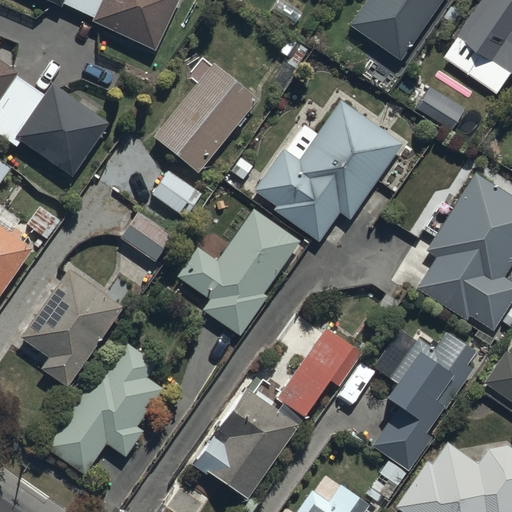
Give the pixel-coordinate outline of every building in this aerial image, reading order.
[(34,0),(157,56),(183,0),(34,0)] [(403,66),(448,0),(372,0),(351,31),(403,66)] [(511,0),(491,0),(449,62),(503,99),(511,85),(511,0)] [(0,65),(0,139),(18,152),(22,146),(77,182),(111,131),(54,92),(47,103),(17,83),(20,78),(0,65)] [(217,69),(155,145),(200,181),(262,105),(217,69)] [(430,91),(416,112),(450,134),(463,112),(430,91)] [(322,246),(342,216),(353,224),(404,148),(342,106),(302,165),(284,153),(252,200),(322,246)] [(0,184),(9,172),(0,165),(0,184)] [(150,199),(186,223),(202,200),(166,176),(150,199)] [(511,310),(511,288),(506,285),(511,274),(511,200),(477,179),(429,256),(439,262),(419,294),(494,340),(511,310)] [(254,215),(218,268),(199,255),(181,283),(199,296),(212,305),(204,318),(242,343),(272,299),(267,296),(300,247),(254,215)] [(139,218),(122,244),(158,268),(176,242),(139,218)] [(35,256),(0,232),(0,307),(4,302),(35,256)] [(124,316),(67,278),(22,345),(52,365),(42,379),(70,397),(79,383),(124,316)] [(444,327),(433,344),(420,336),(391,379),(404,387),(389,409),(396,414),(374,447),(410,471),(433,436),(431,434),(485,355),(444,327)] [(367,352),(330,328),(280,403),(316,427),(367,352)] [(145,438),(137,433),(163,395),(150,386),(160,371),(121,345),(48,453),(87,479),(107,449),(120,458),(128,463),(145,438)] [(511,361),(509,360),(487,391),(511,408),(511,361)] [(190,470),(248,510),(303,429),(244,389),(190,470)] [(511,511),(511,453),(509,451),(491,454),(480,471),(445,445),(399,511),(511,511)] [(405,476),(388,464),(368,490),(385,503),(405,476)] [(377,511),(344,490),(332,508),(314,496),(304,511),(377,511)]
